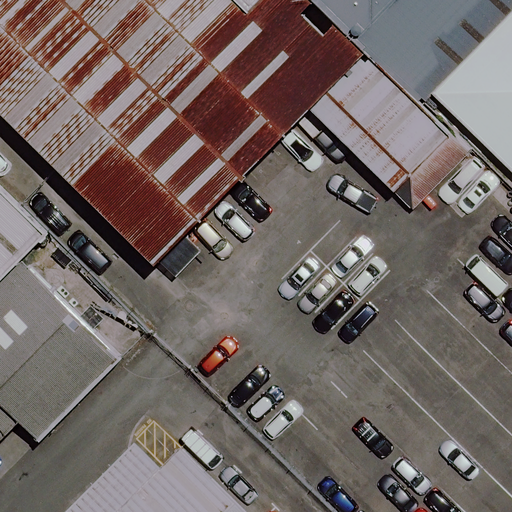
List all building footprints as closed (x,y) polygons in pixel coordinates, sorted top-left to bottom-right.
[(280,0),(230,0),(213,18),(194,0),(0,0),(0,140),(131,268),(283,114),(386,215),(441,158),(398,116),(280,0)] [(194,0),(213,18),(230,0),(194,0)] [(511,0),(280,0),(398,116),(511,0)] [(0,261),(23,239),(0,216),(0,261)] [(0,429),(11,440),(91,358),(0,267),(0,429)] [(214,511),(158,455),(136,476),(104,443),(34,511),(214,511)]
